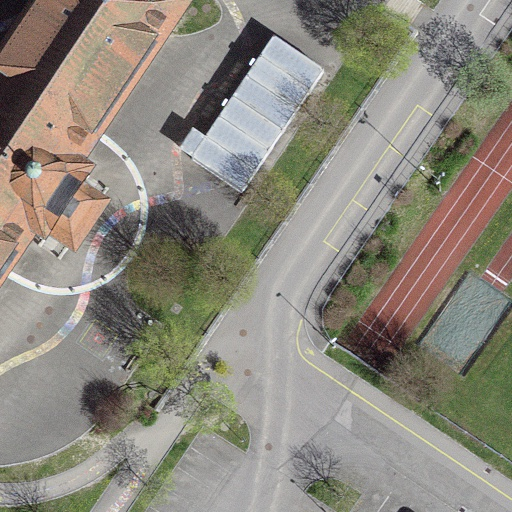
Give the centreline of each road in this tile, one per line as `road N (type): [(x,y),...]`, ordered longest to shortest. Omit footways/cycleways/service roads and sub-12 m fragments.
road 1 (residential): [(477,0),(255,323)]
road 2 (residential): [(255,323),(510,511)]
road 3 (residential): [(255,323),(121,511)]
